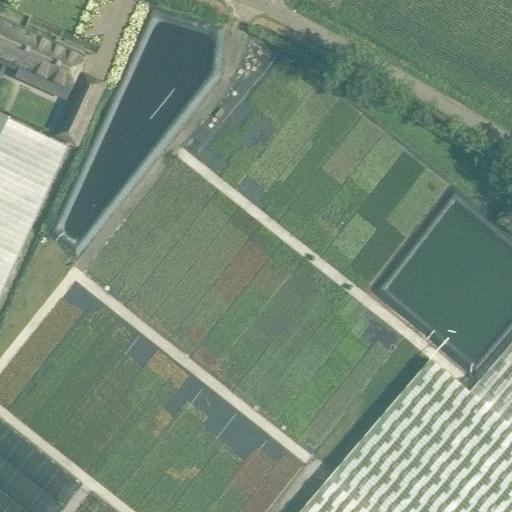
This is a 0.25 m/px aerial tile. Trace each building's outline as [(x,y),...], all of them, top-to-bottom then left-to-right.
[(86,58),(0,19),(0,63),(20,72),(22,69),(71,91),(86,58)] [(93,111),(73,101),(57,137),(77,146),(93,111)] [(0,297),(67,148),(0,117),(0,297)] [(511,227),(511,212),(503,220),(511,227)] [(431,361),(301,511),(511,511),(511,344),(470,394),(431,361)] [(0,511),(30,511),(3,491),(0,482),(0,511)]
